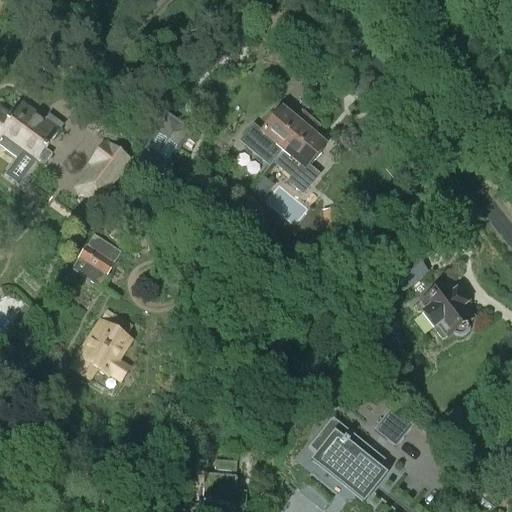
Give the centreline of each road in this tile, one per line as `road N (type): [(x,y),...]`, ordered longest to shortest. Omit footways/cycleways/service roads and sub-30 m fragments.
road 1 (unclassified): [(511,239),(326,0)]
road 2 (unknown): [(409,487),(456,479),(511,435)]
